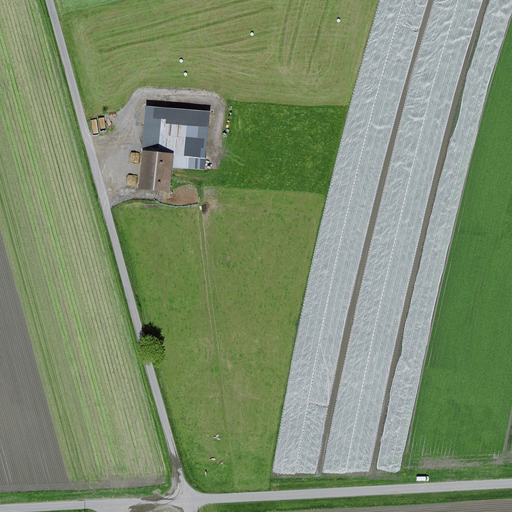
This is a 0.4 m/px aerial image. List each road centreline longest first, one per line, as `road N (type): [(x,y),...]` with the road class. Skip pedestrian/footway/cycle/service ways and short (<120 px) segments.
road 1 (track): [(50,0),(190,511)]
road 2 (track): [(511,485),(30,511)]
